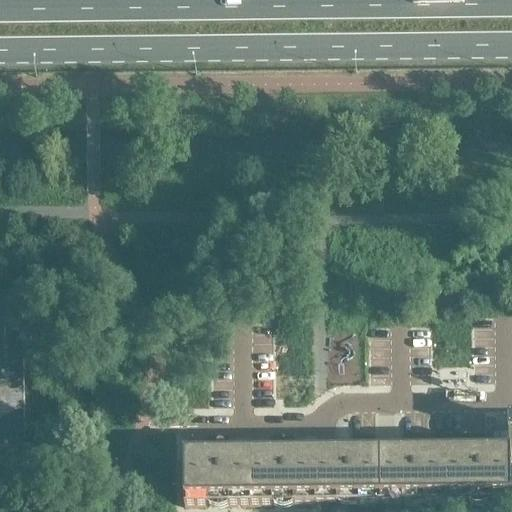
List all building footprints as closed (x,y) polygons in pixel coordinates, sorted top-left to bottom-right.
[(28,334),(27,297),(0,297),(0,452),(25,452),(23,364),(36,364),(35,333),(28,334)] [(511,421),(508,421),(508,434),(510,434),(510,441),(500,442),(499,453),(445,454),(445,506),(468,506),(468,499),(487,499),(487,506),(511,505),(511,476),(511,475),(511,421)] [(445,506),(445,454),(379,455),(380,507),(403,507),(403,500),(422,499),(422,506),(445,506)] [(380,507),(379,455),(356,455),(356,456),(346,456),(326,456),(316,456),(251,456),(251,508),(327,508),(338,507),(338,500),(346,500),(346,504),(348,504),(348,500),(358,500),(358,502),(357,502),(357,507),(380,507)] [(251,508),(251,456),(184,457),(184,509),(251,508)]
